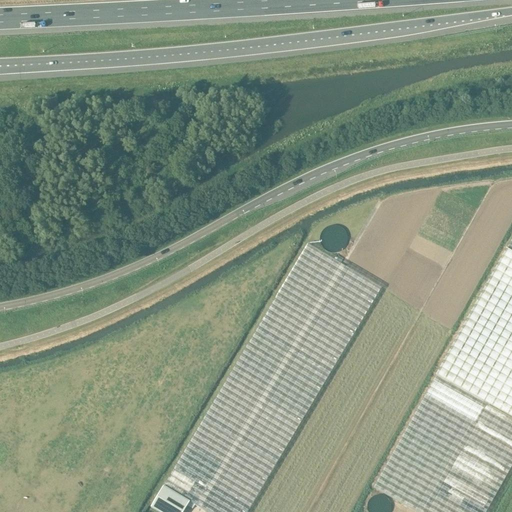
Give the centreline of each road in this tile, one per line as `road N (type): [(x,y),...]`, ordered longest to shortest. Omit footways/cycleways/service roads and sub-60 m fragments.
road 1 (primary): [(0,306),(121,272),(335,163),(411,139),(511,124)]
road 2 (motorway): [(0,61),(289,39),(511,9)]
road 3 (motorway): [(0,19),(362,0)]
